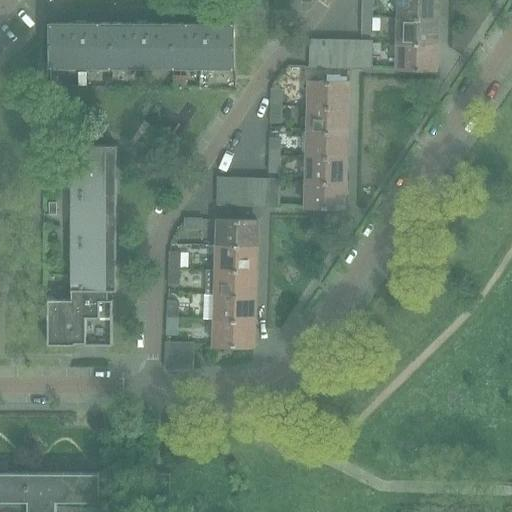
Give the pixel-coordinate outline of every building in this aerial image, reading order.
[(372,0),(362,0),(362,16),(372,17),(372,0)] [(437,0),(398,0),(398,18),(437,19),(437,0)] [(372,17),(362,16),(361,33),(372,33),(372,17)] [(437,19),(398,18),(398,42),(437,43),(437,19)] [(76,23),(50,23),(50,66),(52,66),(52,61),(111,61),(112,23),(86,23),(86,21),(76,21),(76,23)] [(137,23),(112,23),(111,61),(171,62),(172,23),(147,23),(147,21),(137,21),(137,23)] [(198,23),(172,23),(171,62),(234,62),(234,67),(235,67),(234,24),(208,23),(208,21),(198,21),(198,23)] [(310,40),(309,66),(322,66),(323,41),(310,40)] [(335,41),(323,41),(322,66),(334,67),(335,41)] [(349,41),(335,41),(334,67),(348,67),(349,41)] [(361,41),(349,41),(348,67),(370,67),(371,42),(361,41)] [(437,43),(398,42),(397,68),(436,69),(437,43)] [(348,82),(309,81),(308,107),(347,108),(348,82)] [(282,89),(272,89),(271,105),(281,105),(282,89)] [(281,105),(271,105),(271,122),(281,122),(281,105)] [(347,108),(308,107),(308,131),(347,132),(347,108)] [(347,132),(308,131),(307,157),(346,158),(347,132)] [(80,138),(71,138),(71,175),(72,299),(48,299),(48,302),(48,344),(76,344),(75,342),(85,342),(85,344),(95,344),(113,344),(113,299),(109,299),(109,291),(117,291),(117,145),(100,145),(100,146),(80,146),(80,138)] [(280,139),(270,138),(270,155),(280,155),(280,139)] [(280,155),(270,155),(269,172),(279,172),(280,155)] [(346,158),(307,157),(306,181),(345,183),(346,158)] [(218,204),(230,204),(231,179),(218,178),(218,204)] [(244,179),(231,179),(230,204),(243,205),(244,179)] [(256,179),(244,179),(243,205),(255,205),(256,179)] [(269,180),(256,179),(255,205),(268,205),(269,180)] [(279,180),(269,180),(268,205),(278,206),(279,180)] [(345,183),(306,181),(306,206),(344,207),(345,183)] [(185,218),(185,223),(185,228),(201,229),(202,218),(185,218)] [(257,220),(218,219),(217,245),(256,246),(257,220)] [(256,246),(217,245),(217,270),(255,271),(256,246)] [(180,252),(170,251),(169,268),(179,268),(180,252)] [(179,268),(169,268),(169,285),(179,285),(179,268)] [(217,270),(207,270),(206,294),(255,296),(255,271),(217,270)] [(206,294),(204,294),(204,319),(215,319),(254,321),(255,296),(206,294)] [(178,301),(168,301),(168,317),(178,318),(178,301)] [(178,318),(168,317),(167,334),(177,334),(178,318)] [(254,321),(215,319),(214,345),(253,346),(254,321)] [(180,343),(167,343),(166,368),(179,368),(180,343)] [(193,343),(180,343),(179,368),(192,369),(192,367),(193,344),(193,343)] [(0,511),(56,511),(56,500),(100,501),(100,499),(100,497),(100,473),(0,472),(0,511)] [(162,473),(155,473),(153,473),(153,494),(170,494),(170,473),(162,473)]
